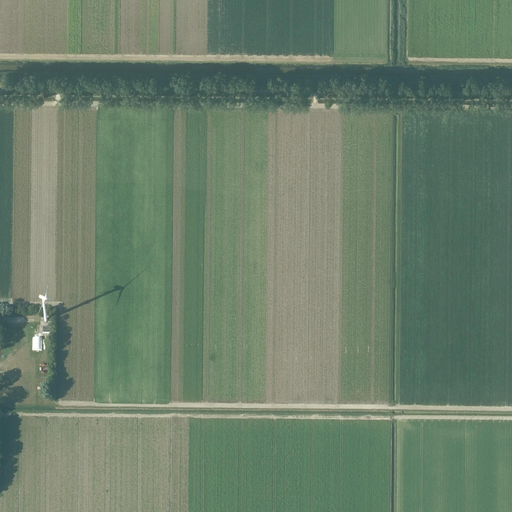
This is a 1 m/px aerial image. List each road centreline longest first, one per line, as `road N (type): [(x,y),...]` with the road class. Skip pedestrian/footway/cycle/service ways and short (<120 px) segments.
road 1 (unclassified): [(511,93),(0,88)]
road 2 (track): [(0,58),(210,62)]
